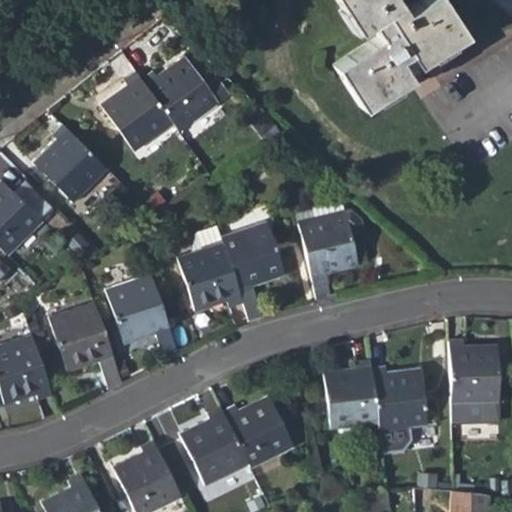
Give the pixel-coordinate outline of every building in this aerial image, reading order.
[(406,53),(413,65),(461,34),(440,0),(419,0),(400,13),(396,7),(398,5),(394,0),(333,0),(355,32),(368,24),(375,37),(331,66),(359,108),(405,78),(407,78),(395,60),(406,53)] [(139,79),(170,124),(176,132),(214,104),(221,112),(235,102),(217,78),(204,87),(182,57),(155,77),(150,71),(139,79)] [(130,151),(170,124),(139,79),(134,71),(121,80),(125,85),(98,104),(130,151)] [(105,170),(60,124),(49,135),(53,139),(30,163),(71,203),(105,170)] [(9,190),(36,217),(50,203),(23,177),(9,190)] [(39,220),(36,217),(9,190),(0,181),(0,250),(4,255),(39,220)] [(293,212),(295,223),(342,212),(340,201),(327,196),(319,198),(309,208),(293,212)] [(342,212),(348,237),(360,234),(363,229),(361,220),(350,210),(342,212)] [(342,212),(295,223),(315,305),(335,300),(333,294),(329,295),(324,274),(355,266),(348,237),(342,212)] [(220,241),(240,297),(241,302),(248,322),(260,318),(250,286),(283,275),(264,221),(219,237),(220,241)] [(193,233),(188,253),(220,241),(219,237),(215,226),(193,233)] [(240,297),(220,241),(188,253),(174,257),(192,311),(223,302),(225,308),(241,302),(240,297)] [(153,333),(162,362),(176,355),(148,274),(102,290),(121,345),(153,333)] [(96,361),(106,390),(120,383),(92,302),(46,318),(65,372),(96,361)] [(6,313),(8,321),(17,318),(15,309),(6,313)] [(49,395),(28,334),(0,343),(0,400),(2,406),(33,394),(35,400),(49,395)] [(446,341),(449,405),(496,402),(494,346),(462,346),(461,341),(446,341)] [(376,424),(369,368),(368,360),(354,362),(355,369),(321,372),(328,430),(376,424)] [(384,367),(369,368),(376,424),(377,431),(380,455),(401,452),(409,441),(407,428),(424,426),(417,369),(385,372),(384,367)] [(234,405),(221,412),(247,464),(249,469),(292,448),(267,396),(236,410),(234,405)] [(247,464),(221,412),(219,407),(205,414),(209,420),(178,434),(204,486),(247,464)] [(132,511),(150,511),(180,498),(151,441),(137,448),(140,454),(111,469),(132,511)] [(69,487),(38,502),(43,511),(97,511),(78,476),(66,482),(69,487)] [(375,477),(363,479),(365,486),(376,485),(375,477)] [(499,482),(500,495),(511,494),(510,481),(499,482)] [(448,511),(467,511),(468,493),(448,491),(448,511)] [(386,510),(384,492),(356,494),(357,511),(375,511),(386,510)] [(487,511),(488,495),(472,493),(468,493),(467,511),(487,511)]
